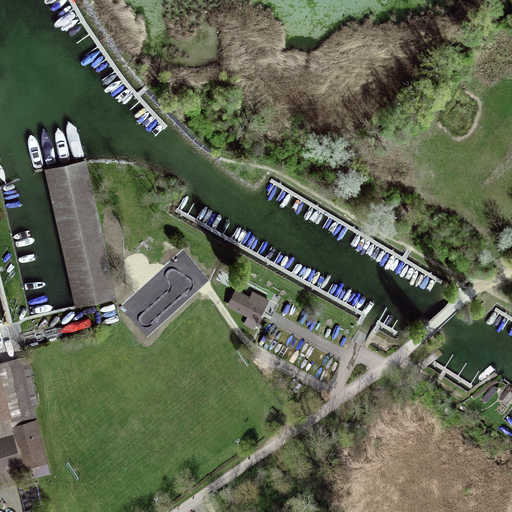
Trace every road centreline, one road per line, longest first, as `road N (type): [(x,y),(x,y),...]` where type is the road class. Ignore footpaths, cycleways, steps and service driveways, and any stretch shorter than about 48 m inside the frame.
road 1 (residential): [(175,511),(416,340)]
road 2 (track): [(416,340),(474,285),(511,262)]
